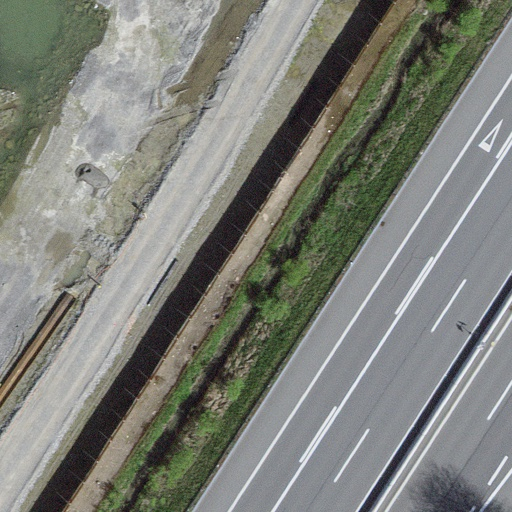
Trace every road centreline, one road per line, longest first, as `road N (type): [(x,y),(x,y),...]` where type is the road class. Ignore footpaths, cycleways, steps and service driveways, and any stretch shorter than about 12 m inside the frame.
road 1 (motorway): [(511,206),(313,511)]
road 2 (motorway): [(427,511),(511,380)]
